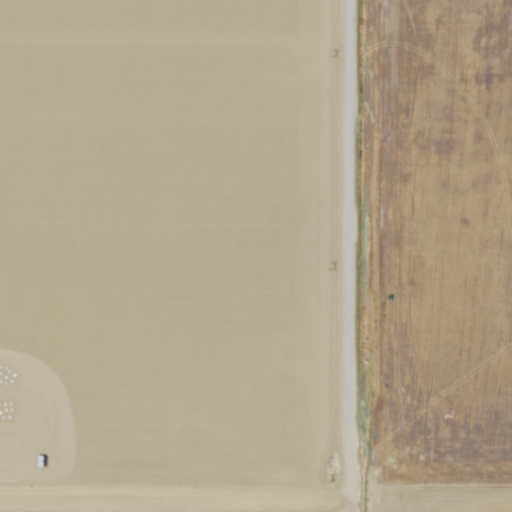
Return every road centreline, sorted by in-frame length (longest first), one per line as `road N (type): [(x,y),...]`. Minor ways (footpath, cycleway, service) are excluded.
road 1 (residential): [(350,511),(350,0)]
road 2 (track): [(350,492),(0,490)]
